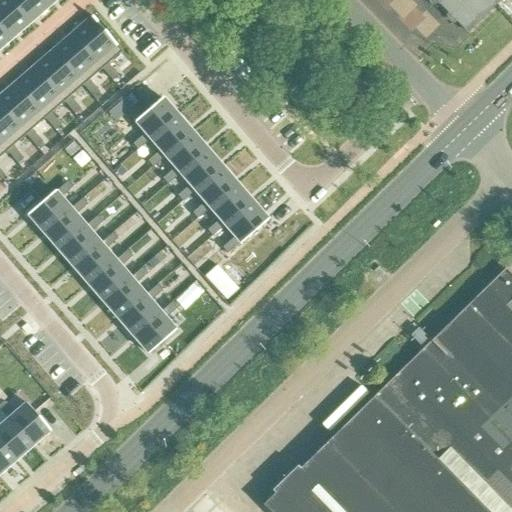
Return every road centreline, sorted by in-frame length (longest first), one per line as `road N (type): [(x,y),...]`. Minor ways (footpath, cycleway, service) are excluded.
road 1 (primary): [(74,511),(464,129)]
road 2 (unclassified): [(167,511),(507,175)]
road 3 (residential): [(421,83),(307,181),(142,0)]
road 4 (residential): [(11,511),(106,429),(111,410),(103,386),(0,269)]
